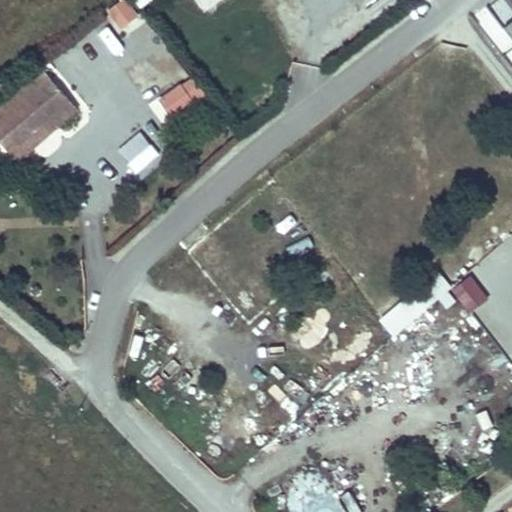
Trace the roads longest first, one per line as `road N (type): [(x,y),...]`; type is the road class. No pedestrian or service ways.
road 1 (residential): [(468,0),(128,266),(88,381)]
road 2 (unclassified): [(88,381),(221,511)]
